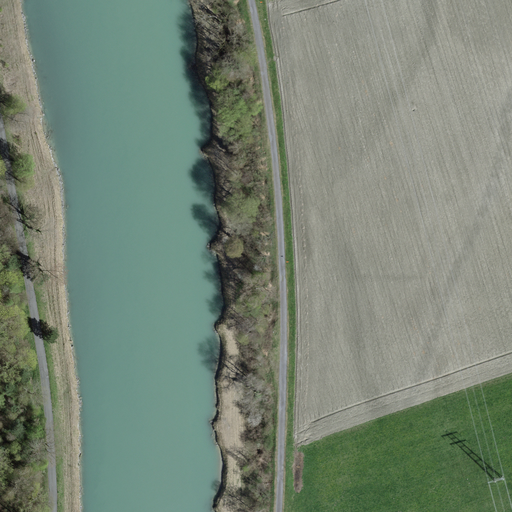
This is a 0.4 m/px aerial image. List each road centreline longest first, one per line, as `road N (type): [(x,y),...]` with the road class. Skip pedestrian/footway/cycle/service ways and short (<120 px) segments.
road 1 (track): [(277,511),(282,257),(250,0)]
road 2 (unclassified): [(0,137),(41,378),(50,511)]
